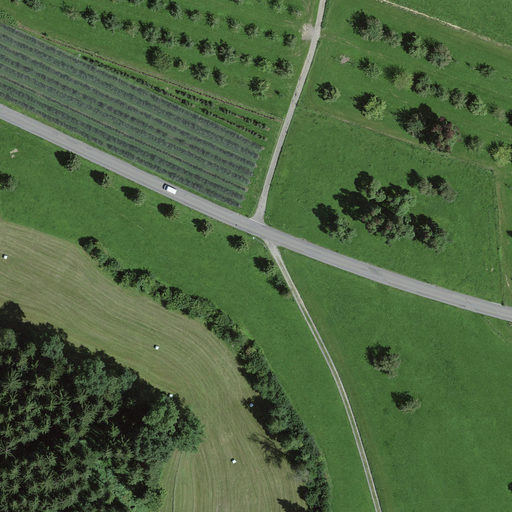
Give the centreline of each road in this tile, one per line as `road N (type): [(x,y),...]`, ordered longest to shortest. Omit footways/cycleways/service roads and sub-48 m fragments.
road 1 (unclassified): [(511,320),(418,295),(0,112)]
road 2 (track): [(378,511),(335,376),(264,232)]
road 3 (track): [(324,0),(255,228)]
